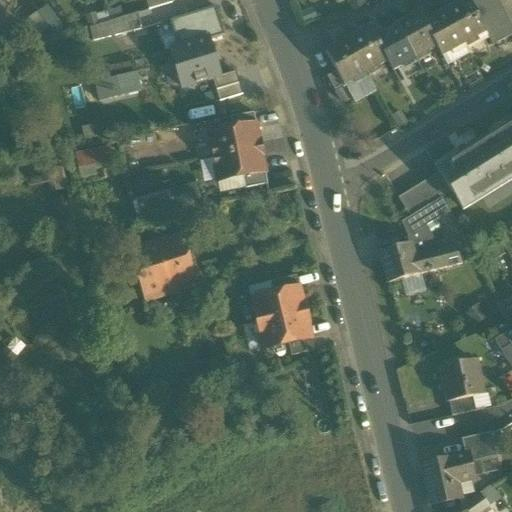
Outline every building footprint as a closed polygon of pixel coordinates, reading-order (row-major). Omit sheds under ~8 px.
[(145,0),(148,11),(172,4),(170,0),(145,0)] [(352,15),(367,10),(364,0),(358,0),(348,3),(352,15)] [(496,1),(495,0),(472,0),(469,2),(475,12),(496,1)] [(502,11),(496,1),(475,12),(481,23),(502,11)] [(469,2),(447,14),(464,46),(485,34),(486,33),(481,23),(475,12),(469,2)] [(46,8),(36,15),(48,31),(53,39),(63,31),(46,8)] [(215,8),(169,22),(174,36),(178,49),(208,39),(209,41),(224,37),(215,8)] [(313,8),(298,14),(303,27),(318,21),(313,8)] [(507,22),(502,11),(481,23),(486,33),(507,22)] [(87,20),(90,30),(110,24),(107,14),(87,20)] [(442,58),(464,46),(447,14),(425,26),(437,49),(442,58)] [(39,37),(48,31),(36,15),(28,21),(39,37)] [(136,28),(141,27),(137,15),(110,24),(90,30),(94,43),(137,31),(136,28)] [(416,61),(437,49),(425,26),(420,17),(398,29),(416,61)] [(511,35),(511,30),(507,22),(486,33),(485,34),(492,47),(493,46),(511,35)] [(394,73),(416,61),(398,29),(376,41),(388,63),(394,73)] [(367,75),(388,63),(376,41),(371,31),(349,43),(367,75)] [(165,53),(170,51),(178,49),(174,36),(161,40),(165,53)] [(170,51),(182,90),(213,80),(220,78),(209,41),(208,39),(178,49),(170,51)] [(345,87),(367,75),(349,43),(325,56),(336,75),(343,88),(345,87)] [(469,55),(464,46),(442,58),(448,67),(469,55)] [(109,68),(110,75),(135,70),(133,63),(109,68)] [(213,80),(216,92),(239,84),(235,73),(220,78),(213,80)] [(136,74),(96,82),(99,99),(100,100),(140,92),(136,74)] [(327,79),(334,93),(343,88),(336,75),(327,79)] [(367,75),(345,87),(355,106),(377,94),(367,75)] [(216,92),(219,103),(242,96),(239,84),(216,92)] [(390,117),(398,131),(408,125),(400,111),(390,117)] [(231,118),(233,130),(255,126),(256,126),(254,114),(231,118)] [(108,125),(80,130),(83,143),(111,138),(108,125)] [(463,213),(511,182),(511,125),(449,165),(450,167),(440,173),(451,193),(463,213)] [(208,135),(213,159),(258,150),(256,139),(258,139),(256,126),(255,126),(233,130),(208,135)] [(74,154),(78,170),(112,162),(109,147),(74,154)] [(260,161),(258,150),(213,159),(217,183),(242,178),(265,174),(265,173),(262,161),(260,161)] [(114,168),(112,162),(78,170),(80,181),(96,177),(95,172),(114,168)] [(62,166),(51,167),(55,192),(66,190),(62,166)] [(29,188),(52,183),(50,171),(26,176),(29,188)] [(242,178),(244,190),(267,186),(265,173),(265,174),(242,178)] [(440,173),(429,180),(441,200),(451,193),(440,173)] [(153,195),(149,174),(131,178),(136,200),(153,195)] [(220,195),(244,190),(242,178),(217,183),(220,195)] [(431,206),(441,200),(429,180),(419,186),(431,206)] [(421,212),(431,206),(419,186),(409,192),(421,212)] [(170,197),(175,213),(177,222),(200,215),(193,191),(170,197)] [(411,219),(421,212),(409,192),(399,199),(411,219)] [(134,205),(140,223),(175,213),(170,197),(169,194),(134,205)] [(421,212),(411,219),(402,224),(407,240),(424,230),(450,214),(441,200),(431,206),(421,212)] [(407,240),(409,247),(411,246),(415,262),(437,252),(424,230),(407,240)] [(131,252),(146,301),(198,285),(183,236),(131,252)] [(437,252),(415,262),(419,277),(462,265),(454,245),(437,252)] [(404,281),(419,277),(415,262),(411,246),(409,247),(381,254),(390,285),(404,281)] [(273,283),(276,295),(299,290),(296,277),(273,283)] [(423,292),(419,277),(404,281),(408,296),(423,292)] [(252,301),(258,324),(304,313),(301,303),(302,303),(299,290),(276,295),(252,301)] [(489,317),(479,304),(464,315),(474,328),(489,317)] [(307,327),(304,313),(258,324),(264,350),(264,351),(288,345),(311,340),(308,326),(307,327)] [(249,353),(264,350),(258,324),(243,328),(249,353)] [(511,370),(511,347),(505,335),(495,341),(511,370)] [(288,345),(291,358),(314,352),(311,340),(288,345)] [(19,361),(7,347),(0,353),(0,360),(9,370),(19,361)] [(449,404),(473,399),(482,397),(474,362),(442,369),(449,404)] [(244,388),(262,375),(254,364),(236,377),(244,388)] [(487,396),(482,397),(473,399),(476,413),(485,411),(484,409),(490,408),(487,396)] [(449,404),(452,418),(476,413),(473,399),(449,404)] [(470,456),(471,463),(497,457),(491,434),(469,439),(461,441),(465,457),(470,456)] [(347,450),(295,462),(301,485),(292,487),(298,511),(351,511),(357,511),(350,478),(353,477),(347,450)] [(465,457),(452,460),(457,484),(471,481),(475,480),(471,463),(470,456),(465,457)] [(460,498),(457,484),(452,460),(422,467),(431,507),(460,500),(460,498)] [(203,486),(207,500),(240,492),(236,478),(203,486)] [(475,495),(471,481),(457,484),(460,498),(475,495)] [(482,495),(490,507),(501,500),(492,488),(482,495)] [(198,503),(200,511),(250,511),(250,508),(244,510),(240,492),(207,500),(198,503)] [(464,511),(483,511),(490,507),(482,495),(462,509),(464,511)]
